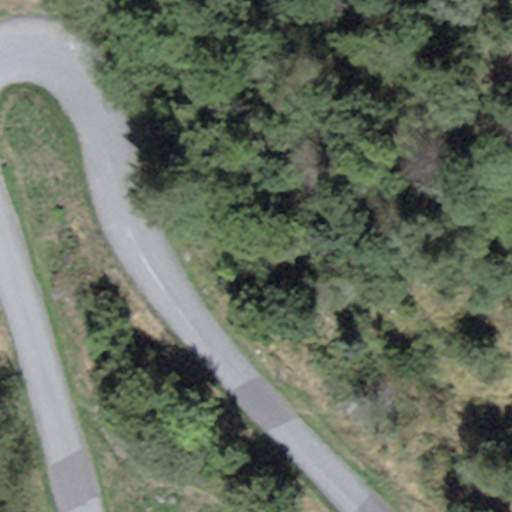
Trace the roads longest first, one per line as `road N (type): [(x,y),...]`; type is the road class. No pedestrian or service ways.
road 1 (tertiary): [(361,511),(182,306),(140,238),(77,73),(48,47),(0,70)]
road 2 (tertiary): [(0,238),(84,511)]
